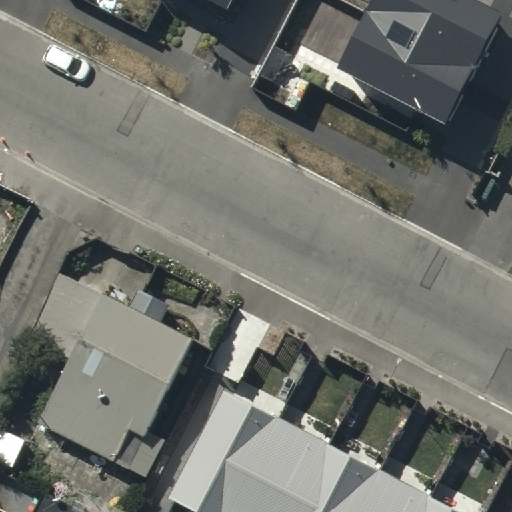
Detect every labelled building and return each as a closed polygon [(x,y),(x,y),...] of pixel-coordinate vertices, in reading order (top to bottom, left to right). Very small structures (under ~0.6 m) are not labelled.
[(262,0),(342,41),(363,0),(262,0)] [(372,0),(340,64),(448,119),(500,17),(467,0),(372,0)] [(133,315),(65,282),(36,342),(74,360),(41,427),(146,479),(164,442),(151,436),(195,347),(163,331),(173,311),(142,296),(133,315)] [(457,511),(226,391),(170,496),(200,511),(457,511)] [(14,481),(0,507),(0,511),(1,511),(80,511),(48,495),(47,498),(14,481)]
